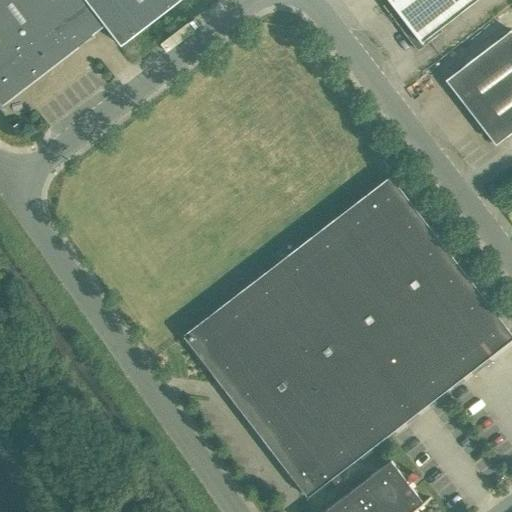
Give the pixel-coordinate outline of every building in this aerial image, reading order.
[(0,0),(0,96),(2,100),(23,84),(25,87),(105,26),(121,46),(181,0),(0,0)] [(388,0),(389,1),(383,6),(417,51),(442,32),(440,29),(477,0),(388,0)] [(511,31),(511,30),(446,80),(496,145),(511,132),(511,31)] [(127,51),(132,57),(138,53),(134,47),(127,51)] [(414,511),(432,499),(430,497),(423,503),(391,461),(351,492),(337,475),(511,340),(511,333),(391,176),(183,336),(308,498),(331,479),(345,497),(324,511),(414,511)]
